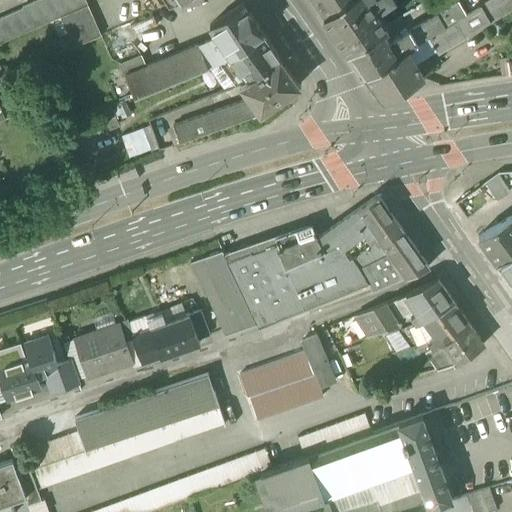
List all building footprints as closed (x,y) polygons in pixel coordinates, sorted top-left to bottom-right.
[(0,43),(60,18),(88,6),(85,0),(38,0),(22,7),(23,8),(0,18),(0,43)] [(314,0),(324,13),(342,0),(314,0)] [(342,0),(324,13),(338,33),(347,48),(380,28),(387,24),(376,8),(388,0),(342,0)] [(436,51),(438,54),(511,10),(511,0),(489,0),(481,5),(466,14),(445,26),(445,27),(428,37),(428,38),(436,51)] [(477,0),(462,0),(459,2),(466,14),(481,5),(477,0)] [(445,26),(466,14),(459,2),(438,14),(445,26)] [(210,27),(216,35),(250,13),(244,4),(243,4),(210,27)] [(100,36),(88,6),(60,18),(73,47),(100,36)] [(264,34),(250,13),(216,35),(221,43),(231,58),(233,57),(264,34)] [(438,14),(410,31),(417,44),(428,37),(445,27),(445,26),(438,14)] [(390,43),(380,28),(347,48),(366,74),(397,56),(390,43)] [(410,31),(390,43),(397,56),(409,49),(417,44),(410,31)] [(280,58),(264,34),(233,57),(231,58),(221,62),(238,85),(241,84),(247,81),(249,80),(280,58)] [(409,49),(417,63),(432,54),(424,41),(428,38),(428,37),(417,44),(409,49)] [(424,41),(432,54),(436,51),(428,38),(424,41)] [(221,62),(231,58),(221,43),(202,50),(201,47),(196,45),(146,65),(125,74),(135,97),(208,67),(221,62)] [(384,100),(424,76),(417,63),(409,49),(397,56),(366,74),(384,100)] [(440,67),(432,54),(417,63),(424,76),(440,67)] [(121,64),(125,74),(146,65),(142,55),(121,64)] [(511,56),(499,58),(501,71),(511,69),(511,56)] [(300,85),(280,58),(249,80),(247,81),(255,94),(250,97),(251,98),(257,107),(261,113),(300,85)] [(225,91),(238,85),(221,62),(208,67),(225,91)] [(241,84),(250,97),(255,94),(247,81),(241,84)] [(173,125),(179,142),(258,115),(261,113),(257,107),(251,98),(173,125)] [(143,128),(151,151),(151,152),(160,149),(152,125),(143,128)] [(151,151),(143,128),(121,135),(128,158),(151,151)] [(486,182),(497,200),(510,192),(498,173),(486,182)] [(39,196),(36,181),(20,184),(22,199),(39,196)] [(378,195),(316,239),(321,252),(339,244),(349,258),(352,256),(399,224),(378,195)] [(479,236),(497,261),(511,252),(511,216),(511,217),(511,216),(479,236)] [(369,284),(373,291),(429,267),(399,224),(352,256),(369,284)] [(287,267),(321,252),(316,239),(311,225),(274,238),(287,267)] [(274,238),(224,256),(256,323),(259,329),(304,310),(287,267),(274,238)] [(321,252),(287,267),(304,310),(369,284),(352,256),(349,258),(339,244),(321,252)] [(226,334),(256,323),(224,256),(222,251),(192,262),(226,334)] [(511,252),(497,261),(511,282),(511,252)] [(433,332),(441,342),(470,323),(454,302),(439,280),(406,294),(423,317),(433,332)] [(357,316),(370,335),(396,326),(401,324),(387,301),(357,316)] [(185,306),(162,314),(166,323),(189,315),(185,306)] [(189,315),(198,340),(210,335),(201,310),(189,315)] [(97,332),(117,326),(112,312),(92,318),(97,332)] [(147,320),(151,329),(161,358),(200,344),(198,340),(189,315),(166,323),(162,314),(147,320)] [(151,329),(147,320),(146,316),(129,322),(133,335),(151,329)] [(411,347),(428,340),(427,337),(433,332),(423,317),(401,324),(396,326),(411,347)] [(119,325),(125,342),(133,339),(132,336),(133,335),(129,322),(119,325)] [(484,344),(470,323),(441,342),(456,363),(484,344)] [(76,340),(88,377),(132,362),(125,342),(119,325),(117,326),(97,332),(76,340)] [(143,365),(161,358),(151,329),(133,335),(132,336),(133,339),(143,365)] [(441,342),(433,332),(427,337),(428,340),(433,346),(434,347),(441,342)] [(302,341),(312,364),(326,358),(317,335),(302,341)] [(24,344),(29,358),(30,358),(37,377),(46,374),(59,369),(58,364),(48,336),(24,344)] [(70,360),(78,380),(88,377),(76,340),(64,343),(69,360),(70,360)] [(396,353),(401,363),(425,350),(433,346),(428,340),(411,347),(396,353)] [(456,363),(441,342),(434,347),(433,346),(425,350),(438,369),(456,363)] [(20,344),(0,350),(0,367),(25,359),(20,344)] [(305,352),(240,375),(248,397),(313,374),(305,352)] [(41,389),(37,377),(30,358),(29,358),(25,359),(0,367),(0,380),(7,401),(41,389)] [(336,380),(326,358),(312,364),(321,386),(336,380)] [(58,364),(59,369),(66,389),(79,384),(78,380),(70,360),(69,360),(58,364)] [(52,393),(66,389),(59,369),(46,374),(52,393)] [(85,451),(217,404),(207,374),(74,421),(85,451)] [(250,398),(258,420),(323,396),(316,375),(250,398)] [(224,424),(217,404),(84,452),(36,470),(33,471),(40,490),(224,424)] [(298,438),(301,447),(305,456),(372,432),(365,413),(298,438)] [(415,470),(418,477),(441,469),(422,416),(399,424),(414,466),(416,470),(415,470)] [(274,511),(289,511),(322,500),(325,499),(414,466),(399,424),(273,470),(261,474),(274,511)] [(28,449),(36,470),(84,452),(76,431),(28,449)] [(96,511),(153,511),(194,497),(271,468),(264,449),(96,511)] [(0,511),(13,511),(11,503),(24,499),(25,498),(19,481),(14,468),(12,460),(0,464),(0,511)] [(26,463),(14,468),(19,481),(31,477),(26,463)] [(444,479),(441,469),(418,477),(421,487),(444,479)] [(24,499),(26,506),(40,501),(31,477),(19,481),(25,498),(24,499)] [(452,499),(444,479),(421,487),(428,506),(452,499)] [(332,509),(325,499),(322,500),(325,511),(409,511),(428,506),(421,487),(380,502),(378,495),(332,509)] [(489,487),(466,494),(471,511),(490,511),(496,510),(489,487)] [(471,511),(466,494),(452,499),(428,506),(409,511),(471,511)] [(48,511),(44,500),(40,501),(26,506),(28,511),(48,511)] [(289,511),(325,511),(322,500),(289,511)]
